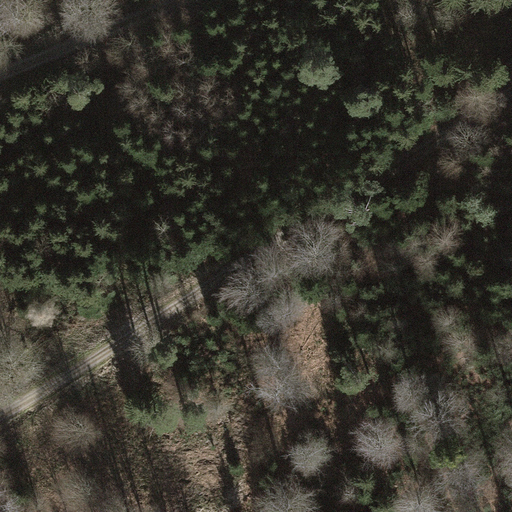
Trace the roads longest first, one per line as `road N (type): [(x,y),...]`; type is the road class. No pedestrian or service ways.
road 1 (track): [(511,97),(0,415)]
road 2 (track): [(0,78),(187,0)]
